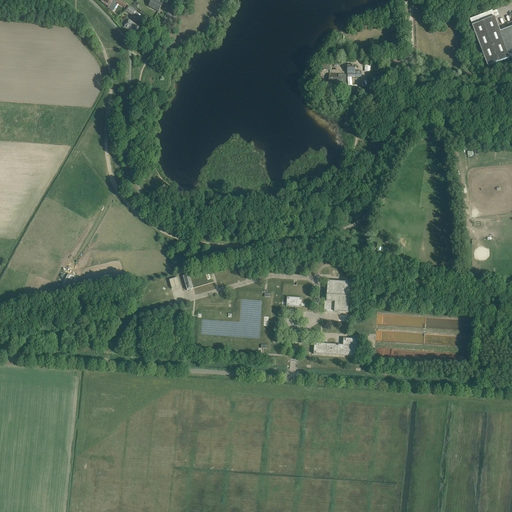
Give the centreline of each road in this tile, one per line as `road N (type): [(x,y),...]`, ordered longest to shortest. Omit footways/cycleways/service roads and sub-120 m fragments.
road 1 (track): [(97,43),(110,79),(119,188),(150,221),(198,239),(292,239),(353,219),(374,202),(406,142),(438,132)]
road 2 (unclassified): [(511,394),(0,356)]
